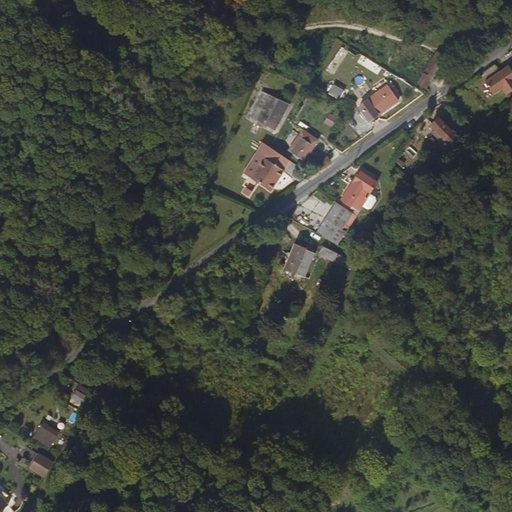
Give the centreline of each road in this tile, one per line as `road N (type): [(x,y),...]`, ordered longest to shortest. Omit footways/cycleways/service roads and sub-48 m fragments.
road 1 (residential): [(511,41),(0,412)]
road 2 (track): [(509,0),(486,33),(453,52),(357,28),(214,35),(176,29),(117,0)]
road 3 (track): [(330,30),(338,44),(430,98)]
